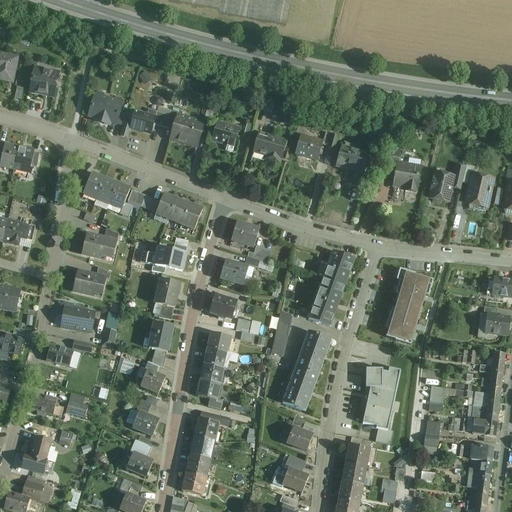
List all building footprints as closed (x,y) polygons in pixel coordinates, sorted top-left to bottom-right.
[(29,38),(21,36),(19,43),(26,46),(29,38)] [(17,59),(0,54),(0,79),(12,82),(17,59)] [(59,74),(35,69),(33,80),(38,81),(36,94),(53,98),(59,74)] [(23,89),(17,88),(15,99),(21,100),(23,89)] [(103,98),(101,95),(99,94),(96,96),(95,96),(93,104),(89,117),(96,119),(95,122),(102,124),(109,100),(103,98)] [(118,100),(115,101),(109,100),(102,124),(109,126),(109,123),(116,125),(120,112),(122,104),(122,103),(120,100),(118,100)] [(93,104),(85,102),(82,115),(89,117),(93,104)] [(158,108),(171,112),(172,107),(159,104),(158,108)] [(169,116),(171,112),(158,108),(157,113),(169,116)] [(215,111),(208,109),(205,119),(212,121),(215,111)] [(157,113),(149,110),(147,116),(135,113),(131,125),(130,129),(131,129),(131,128),(142,131),(141,132),(150,135),(153,125),(157,113)] [(126,114),(120,112),(116,125),(123,127),(124,123),(126,114)] [(169,116),(166,129),(172,131),(176,116),(177,116),(178,114),(171,112),(169,116)] [(169,116),(157,113),(153,125),(166,129),(169,116)] [(177,116),(176,116),(172,131),(170,140),(197,148),(204,124),(177,116)] [(123,127),(120,137),(128,139),(130,129),(131,125),(124,123),(123,127)] [(239,130),(217,123),(212,142),(234,148),(239,130)] [(254,126),(247,124),(243,139),(250,141),(254,126)] [(332,135),(338,137),(340,129),(332,126),(329,135),(332,135)] [(323,143),(322,145),(328,147),(332,135),(329,135),(326,133),(323,143)] [(287,142),(259,134),(253,154),(272,159),(271,163),(280,165),(281,162),(287,142)] [(338,137),(332,135),(328,147),(326,154),(333,156),(338,137)] [(323,143),(301,137),(295,155),(317,161),(322,145),(323,143)] [(13,147),(4,145),(4,147),(1,160),(0,164),(0,167),(14,170),(19,149),(19,148),(18,149),(13,148),(13,147)] [(369,155),(342,148),(336,167),(363,175),(369,155)] [(34,152),(25,150),(25,151),(19,150),(19,149),(14,170),(29,173),(30,167),(33,153),(34,152)] [(39,155),(33,153),(30,167),(36,168),(39,155)] [(399,160),(389,158),(388,158),(386,171),(396,172),(399,160)] [(420,168),(399,164),(399,160),(396,172),(393,194),(395,187),(406,189),(405,192),(416,194),(422,161),(421,161),(420,168)] [(475,168),(466,166),(465,173),(462,184),(470,186),(472,177),(473,177),(475,168)] [(465,173),(455,170),(453,179),(454,179),(452,188),(461,190),(462,184),(465,173)] [(105,180),(92,175),(90,179),(85,193),(84,194),(97,199),(105,180)] [(453,179),(435,175),(430,198),(448,202),(452,188),(454,179),(453,179)] [(90,179),(83,176),(77,190),(85,193),(90,179)] [(473,177),(472,177),(470,186),(469,190),(468,190),(466,196),(467,196),(466,203),(486,207),(492,181),(473,177)] [(117,185),(105,180),(97,199),(110,204),(117,185)] [(130,190),(117,185),(110,204),(123,209),(130,190)] [(139,194),(132,191),(128,202),(134,205),(139,194)] [(145,197),(139,194),(134,205),(141,208),(145,197)] [(177,201),(164,195),(157,214),(169,219),(177,201)] [(152,199),(145,197),(141,208),(148,211),(152,199)] [(159,202),(152,199),(148,211),(154,213),(159,202)] [(189,206),(177,201),(169,219),(182,224),(189,206)] [(202,211),(189,206),(182,224),(194,229),(202,211)] [(85,213),(83,220),(93,223),(95,216),(85,213)] [(23,226),(8,222),(3,243),(18,246),(20,240),(22,228),(23,226)] [(259,230),(237,224),(232,241),(242,244),(241,245),(253,249),(259,230)] [(35,228),(29,226),(28,229),(29,229),(26,241),(32,242),(35,228)] [(28,229),(22,228),(20,240),(26,241),(29,229),(28,229)] [(119,235),(106,230),(104,240),(117,243),(119,235)] [(104,240),(87,235),(82,255),(112,262),(117,243),(104,240)] [(189,242),(176,239),(174,246),(187,249),(189,242)] [(187,249),(174,246),(173,252),(186,255),(187,249)] [(272,252),(256,248),(254,255),(252,260),(268,264),(272,252)] [(173,252),(159,249),(155,266),(155,267),(166,269),(182,273),(186,255),(173,252)] [(333,251),(307,319),(329,327),(354,259),(333,251)] [(252,260),(247,258),(245,265),(266,272),(268,264),(252,260)] [(254,271),(226,262),(220,280),(243,287),(245,279),(251,280),(254,271)] [(166,269),(155,267),(155,266),(153,266),(151,272),(164,275),(166,269)] [(111,273),(98,268),(96,277),(106,280),(109,281),(111,273)] [(428,297),(433,281),(399,271),(397,281),(400,282),(396,295),(399,296),(393,316),(390,315),(386,329),(389,330),(386,339),(411,346),(425,296),(428,297)] [(96,277),(78,273),(73,292),(93,297),(94,294),(102,296),(106,280),(96,277)] [(511,281),(495,279),(495,280),(489,280),(487,295),(511,298),(511,281)] [(179,285),(161,281),(160,282),(161,282),(156,305),(155,305),(161,307),(174,309),(179,285)] [(20,292),(0,287),(0,288),(0,306),(5,308),(4,311),(15,313),(20,292)] [(225,300),(216,297),(211,314),(219,317),(219,318),(224,319),(231,320),(236,303),(235,303),(235,305),(224,302),(225,300)] [(95,314),(73,310),(74,305),(72,305),(66,304),(63,304),(61,306),(60,308),(59,316),(63,317),(61,329),(91,334),(95,314)] [(174,309),(161,307),(159,319),(172,321),(174,309)] [(497,310),(484,308),(483,316),(488,317),(488,316),(496,317),(497,310)] [(292,317),(281,313),(280,319),(291,323),(292,317)] [(104,326),(116,328),(118,317),(106,315),(104,326)] [(496,317),(488,316),(488,317),(486,325),(485,334),(486,335),(508,337),(510,319),(496,317)] [(291,323),(280,319),(272,354),(283,357),(291,323)] [(252,323),(239,320),(236,332),(242,333),(250,334),(252,323)] [(173,328),(154,324),(149,350),(155,351),(167,353),(168,353),(167,353),(171,334),(172,334),(173,328)] [(486,325),(480,324),(478,338),(485,339),(486,335),(485,334),(486,325)] [(117,333),(105,330),(101,347),(113,350),(117,333)] [(250,334),(242,333),(240,341),(253,344),(255,336),(250,334)] [(331,341),(309,333),(305,342),(308,343),(302,360),(299,359),(292,378),(295,379),(289,396),(286,395),(283,404),(306,413),(331,341)] [(24,341),(3,335),(0,345),(0,350),(20,357),(24,341)] [(231,339),(211,335),(208,350),(227,354),(230,342),(231,339)] [(265,340),(259,339),(257,345),(264,347),(265,340)] [(92,346),(75,342),(73,350),(91,354),(92,346)] [(73,353),(51,346),(47,362),(69,368),(73,353)] [(227,354),(208,350),(204,366),(224,370),(226,362),(236,365),(238,357),(232,355),(227,354)] [(167,353),(155,351),(151,364),(159,368),(163,369),(167,353)] [(505,355),(494,354),(492,368),(503,369),(505,355)] [(116,371),(130,376),(134,362),(120,358),(116,371)] [(160,368),(159,368),(151,364),(149,363),(145,371),(148,372),(156,375),(160,368)] [(224,370),(204,366),(201,381),(220,386),(224,370)] [(487,367),(480,366),(479,373),(487,374),(491,375),(492,368),(487,367)] [(503,369),(492,368),(491,375),(490,381),(491,381),(502,383),(504,369),(503,369)] [(144,381),(148,372),(145,371),(142,369),(138,378),(144,381)] [(382,370),(366,370),(366,389),(370,389),(362,425),(376,428),(376,430),(388,432),(400,372),(389,369),(388,374),(382,373),(382,370)] [(156,375),(148,372),(144,381),(141,388),(158,396),(166,379),(156,375)] [(486,381),(482,380),(481,387),(484,388),(490,388),(491,381),(490,381),(486,381)] [(220,386),(201,381),(198,397),(217,401),(220,386)] [(502,383),(491,381),(490,388),(489,395),(500,396),(502,383)] [(11,389),(0,386),(0,403),(6,405),(11,389)] [(430,395),(444,397),(444,396),(444,389),(431,388),(430,395)] [(455,391),(444,389),(444,396),(470,399),(470,393),(455,391)] [(484,394),(475,393),(475,400),(474,407),(487,408),(489,395),(484,394)] [(56,401),(37,395),(33,411),(38,412),(37,415),(46,418),(47,415),(52,416),(55,406),(56,401)] [(500,396),(489,395),(487,408),(499,410),(500,396)] [(159,402),(148,397),(146,402),(152,405),(156,407),(159,402)] [(443,399),(430,397),(429,405),(442,407),(443,399)] [(88,407),(69,401),(66,413),(85,419),(88,407)] [(146,402),(141,401),(137,412),(147,416),(152,405),(146,402)] [(222,405),(210,402),(209,408),(220,410),(222,405)] [(442,407),(429,405),(428,412),(442,413),(442,407)] [(63,409),(55,406),(52,416),(60,419),(63,409)] [(250,407),(242,406),(240,413),(248,415),(250,407)] [(487,408),(474,407),(472,421),(475,421),(486,422),(487,408)] [(499,410),(487,408),(486,422),(497,424),(499,410)] [(214,416),(202,413),(200,421),(212,424),(214,416)] [(159,422),(139,414),(133,429),(152,438),(159,422)] [(226,418),(214,416),(212,424),(219,426),(224,427),(226,418)] [(306,421),(296,417),(291,428),(302,432),(306,421)] [(200,421),(199,420),(198,428),(196,428),(195,433),(196,434),(195,439),(214,444),(219,426),(212,424),(200,421)] [(486,422),(475,421),(473,435),(495,438),(497,424),(486,422)] [(440,424),(427,422),(426,435),(439,437),(440,424)] [(313,437),(293,429),(287,444),(307,452),(313,437)] [(256,431),(249,430),(249,435),(247,435),(247,443),(255,444),(256,431)] [(73,435),(62,432),(60,437),(71,440),(73,435)] [(439,437),(426,435),(424,448),(437,449),(439,437)] [(52,442),(35,437),(30,457),(47,461),(52,442)] [(151,441),(140,437),(138,442),(148,447),(151,441)] [(214,444),(195,439),(194,443),(193,443),(192,449),(193,449),(191,456),(210,461),(214,444)] [(363,441),(352,439),(351,444),(362,447),(363,441)] [(138,442),(135,441),(130,454),(133,455),(147,460),(152,448),(148,447),(138,442)] [(80,447),(82,454),(91,452),(89,445),(80,447)] [(369,450),(350,446),(348,454),(347,454),(346,459),(347,459),(346,464),(365,468),(369,450)] [(494,449),(473,447),(471,461),(472,461),(492,463),(492,464),(492,463),(494,449)] [(47,461),(30,457),(25,455),(23,462),(21,463),(21,465),(22,467),(22,469),(43,475),(47,461)] [(147,460),(133,455),(127,470),(146,479),(153,463),(147,460)] [(210,461),(191,456),(189,464),(188,463),(187,469),(188,469),(187,474),(206,479),(210,461)] [(306,463),(290,457),(285,468),(289,470),(302,475),(306,463)] [(492,463),(472,461),(470,475),(479,476),(490,477),(492,464),(492,463)] [(365,468),(346,464),(346,469),(344,469),(343,475),(344,475),(343,482),(362,486),(365,468)] [(404,481),(404,469),(394,469),(394,480),(404,481)] [(302,475),(289,470),(282,486),(302,493),(308,478),(302,475)] [(436,474),(422,473),(421,482),(435,484),(436,474)] [(206,479),(187,474),(186,479),(184,479),(183,485),(184,485),(182,492),(201,497),(206,479)] [(490,477),(479,476),(477,489),(488,491),(489,491),(490,477)] [(45,482),(28,477),(26,483),(44,488),(45,482)] [(395,483),(383,481),(382,489),(385,490),(384,491),(396,493),(397,485),(395,485),(395,483)] [(362,486),(343,482),(342,490),(340,490),(339,495),(340,495),(339,500),(358,504),(362,486)] [(44,488),(26,483),(22,497),(30,500),(39,502),(44,488)] [(143,488),(132,483),(129,488),(140,493),(143,488)] [(72,489),(69,502),(67,502),(66,507),(76,510),(81,492),(72,489)] [(488,491),(477,489),(477,490),(476,503),(487,504),(488,491)] [(396,493),(384,491),(382,503),(394,505),(396,493)] [(22,497),(17,495),(17,496),(9,493),(4,510),(10,511),(26,511),(30,500),(22,497)] [(142,511),(146,503),(127,495),(120,510),(123,511),(142,511)] [(184,501),(174,499),(172,505),(183,508),(184,501)] [(356,511),(358,504),(339,500),(339,505),(337,505),(336,511),(337,511),(356,511)] [(469,502),(468,502),(466,511),(472,511),(472,510),(475,510),(475,503),(469,502)] [(197,511),(199,507),(188,503),(184,511),(197,511)] [(485,511),(487,504),(476,503),(475,503),(475,510),(474,511),(485,511)]
